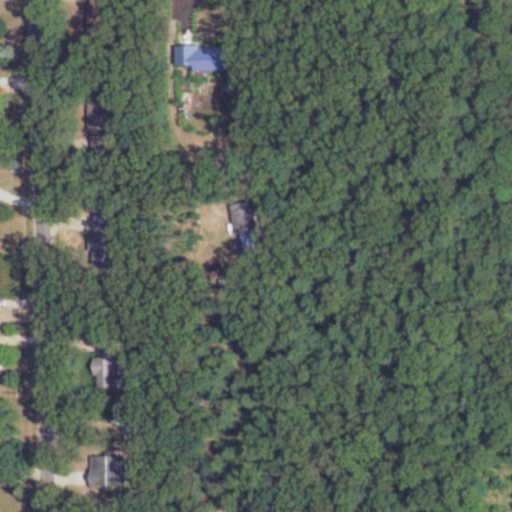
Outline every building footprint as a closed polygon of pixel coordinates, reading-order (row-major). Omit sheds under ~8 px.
[(92,0),(92,37),(115,37),(115,0),(92,0)] [(180,46),(181,66),(195,66),(195,72),(235,71),(234,45),(180,46)] [(114,102),(94,102),(94,152),(114,152),(114,102)] [(241,234),(264,229),(258,200),(235,205),(241,234)] [(97,265),(117,265),(117,214),(97,214),(97,265)] [(123,389),(123,336),(100,336),(100,389),(123,389)] [(130,457),(95,457),(95,487),(130,487),(130,457)]
